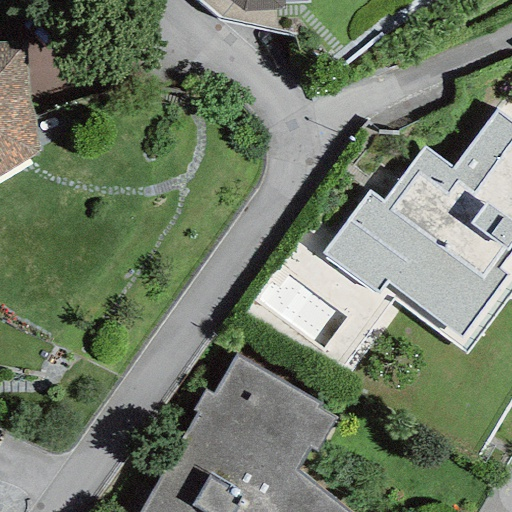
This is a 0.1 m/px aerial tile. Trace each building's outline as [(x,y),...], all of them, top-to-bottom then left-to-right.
[(225,0),(243,13),(283,9),(283,3),(308,1),(307,0),(225,0)] [(29,98),(71,82),(63,36),(26,40),(29,98)] [(0,175),(40,153),(29,98),(26,40),(0,41),(0,175)] [(511,122),(495,110),(452,169),(424,146),(381,201),(368,190),(321,254),(378,293),(386,282),(459,337),(506,276),(497,268),(511,248),(511,122)] [(345,511),(295,471),(308,448),(314,451),(333,419),(316,408),(319,404),(234,353),(210,395),(205,390),(191,411),(196,414),(139,511),(345,511)]
